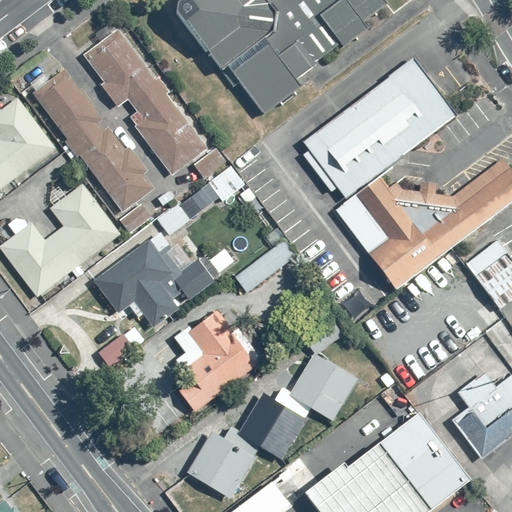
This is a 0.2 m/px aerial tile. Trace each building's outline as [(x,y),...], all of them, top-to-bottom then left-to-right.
[(160,0),(152,7),(233,111),(378,0),(160,0)] [(118,32),(84,56),(173,177),(208,150),(118,32)] [(434,107),(393,54),(283,138),(324,191),(434,107)] [(64,72),(32,95),(124,215),(156,191),(64,72)] [(0,193),(58,150),(21,101),(0,116),(0,193)] [(506,183),(480,150),(397,213),(364,171),(340,190),(372,232),(352,248),(378,282),(506,183)] [(212,190),(214,192),(221,202),(244,185),(229,165),(206,182),(212,190)] [(122,235),(83,187),(50,210),(65,227),(46,242),(33,224),(0,246),(0,249),(36,298),(122,235)] [(201,188),(186,199),(199,216),(213,205),(201,188)] [(189,221),(176,203),(156,219),(169,236),(189,221)] [(151,220),(140,204),(117,219),(128,235),(151,220)] [(155,234),(91,282),(117,316),(134,306),(155,330),(214,284),(198,261),(183,271),(155,234)] [(511,299),(511,261),(496,240),(463,263),(497,310),(511,299)] [(292,258),(280,241),(232,276),(245,293),(292,258)] [(257,367),(218,311),(189,334),(206,357),(185,373),(191,380),(178,390),(195,415),(257,367)] [(123,331),(97,351),(110,367),(136,346),(123,331)] [(209,434),(189,471),(231,498),(262,449),(283,461),(313,410),(336,421),(357,379),(315,358),(286,408),(262,394),(234,446),(209,434)] [(511,412),(511,397),(487,365),(431,408),(463,450),(511,412)] [(416,415),(379,445),(431,511),(469,482),(416,415)] [(430,511),(431,511),(379,445),(347,470),(341,463),(301,495),(315,511),(430,511)] [(270,482),(230,511),(277,511),(288,504),(270,482)]
